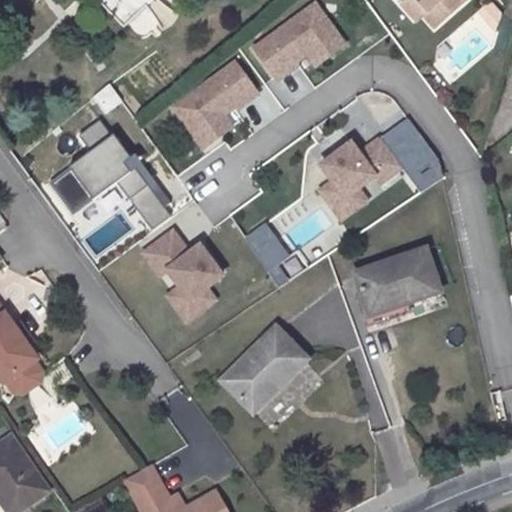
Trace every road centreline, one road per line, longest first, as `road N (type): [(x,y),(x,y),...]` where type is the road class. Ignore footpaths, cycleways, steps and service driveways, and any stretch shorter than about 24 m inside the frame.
road 1 (residential): [(511,360),(468,169),(378,57),(217,178)]
road 2 (residential): [(160,387),(0,177)]
